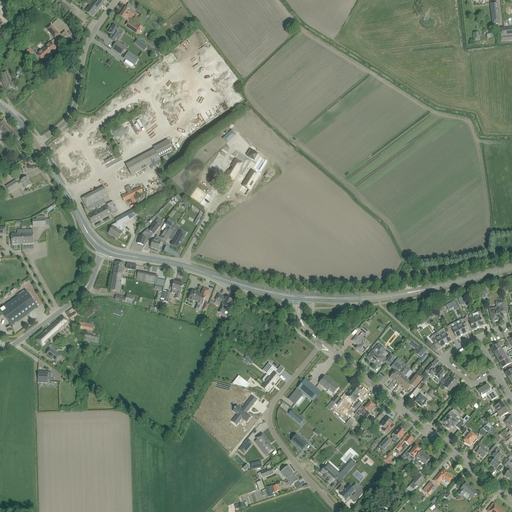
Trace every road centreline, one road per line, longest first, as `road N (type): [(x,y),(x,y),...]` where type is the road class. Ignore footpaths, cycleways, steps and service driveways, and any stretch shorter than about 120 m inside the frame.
road 1 (unclassified): [(511,499),(322,342)]
road 2 (residential): [(337,511),(293,462),(268,416),(322,342)]
road 3 (unclassified): [(35,143),(66,120),(82,54),(115,0)]
road 4 (unclassified): [(4,347),(83,291),(102,250)]
road 5 (tertiary): [(422,289),(298,292)]
road 6 (tertiary): [(302,299),(379,299),(422,289)]
